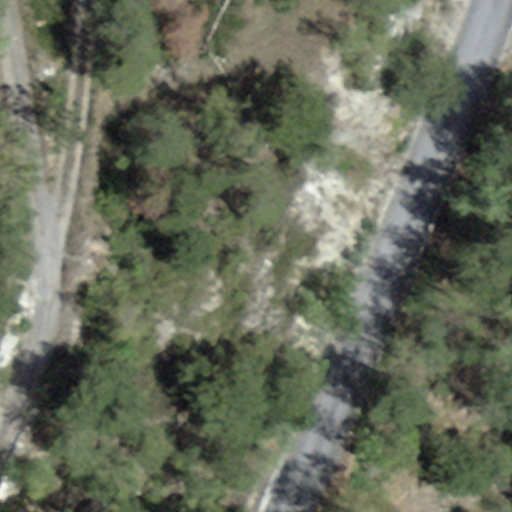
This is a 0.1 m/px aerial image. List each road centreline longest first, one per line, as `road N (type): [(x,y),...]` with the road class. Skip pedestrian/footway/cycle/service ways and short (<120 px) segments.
road 1 (unclassified): [(490,0),(317,511)]
road 2 (track): [(0,475),(22,433),(48,308),(0,38)]
